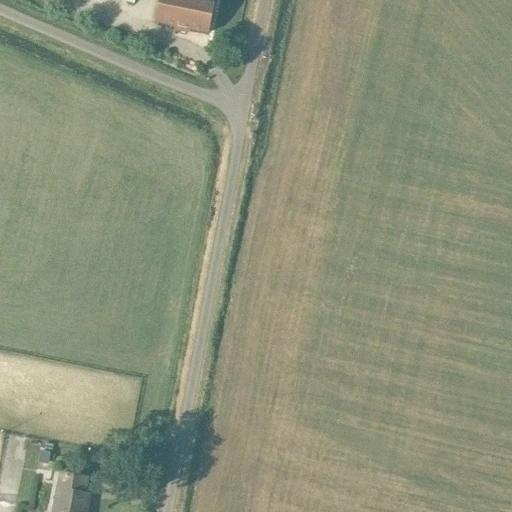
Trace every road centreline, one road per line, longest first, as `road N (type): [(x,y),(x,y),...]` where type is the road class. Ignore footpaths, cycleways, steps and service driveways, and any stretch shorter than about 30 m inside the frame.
road 1 (unclassified): [(167,511),(244,106)]
road 2 (unclassified): [(244,106),(0,9)]
